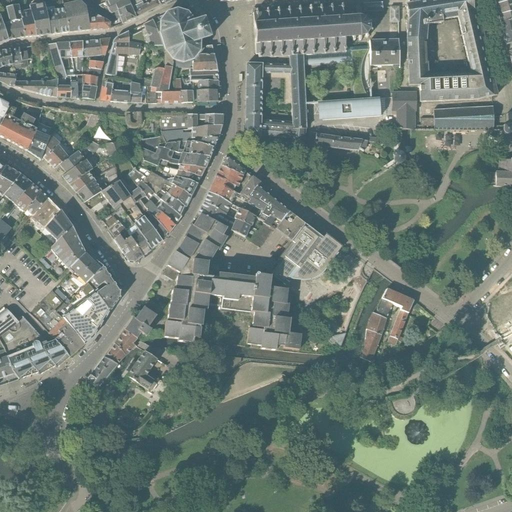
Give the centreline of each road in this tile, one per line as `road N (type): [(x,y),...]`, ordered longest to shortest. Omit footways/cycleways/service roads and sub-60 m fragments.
road 1 (tertiary): [(456,319),(225,142)]
road 2 (residential): [(141,288),(55,187),(0,149)]
road 3 (residential): [(141,288),(225,142)]
road 4 (residential): [(212,10),(348,0)]
road 5 (tertiary): [(225,142),(227,62),(212,10)]
